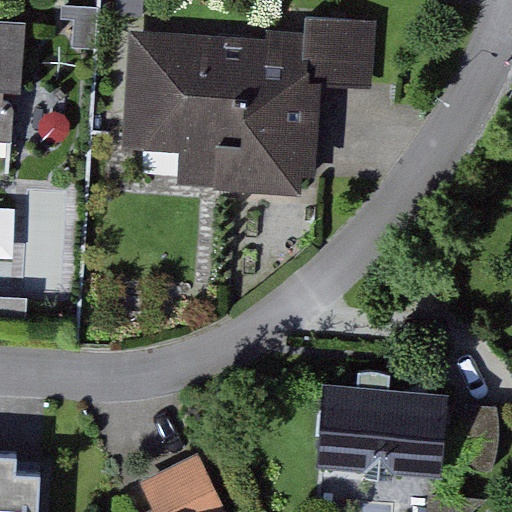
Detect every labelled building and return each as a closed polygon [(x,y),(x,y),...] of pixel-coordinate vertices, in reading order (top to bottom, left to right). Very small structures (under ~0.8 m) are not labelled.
[(148,0),(122,0),(122,11),(148,12),(148,0)] [(105,5),(68,3),(67,15),(80,15),(78,45),(103,46),(105,5)] [(0,135),(22,137),(29,15),(0,13),(0,135)] [(304,44),(127,33),(120,148),(177,151),(175,186),(296,194),(297,176),(313,177),(319,83),(368,87),(373,22),(305,18),(304,44)] [(0,312),(25,314),(26,293),(0,291),(0,312)] [(445,392),(322,381),(314,467),(437,478),(445,392)] [(485,404),(471,402),(465,464),(498,468),(504,406),(485,404)] [(28,455),(0,452),(0,511),(50,511),(53,474),(27,472),(28,455)] [(178,472),(150,484),(163,511),(234,511),(210,458),(178,472)] [(490,511),(492,494),(434,492),(432,511),(490,511)]
